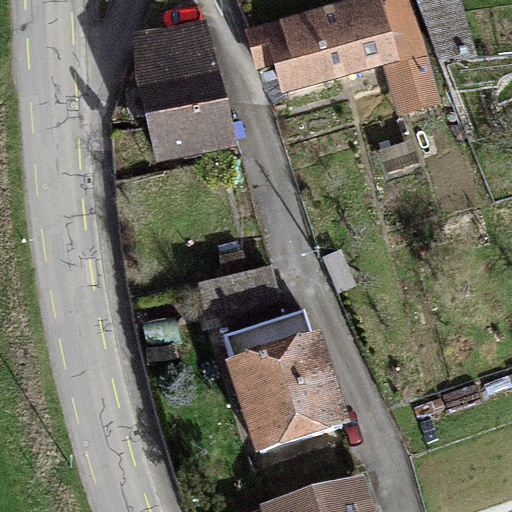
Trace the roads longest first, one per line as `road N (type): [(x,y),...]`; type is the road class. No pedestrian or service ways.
road 1 (residential): [(386,511),(262,165),(217,0)]
road 2 (tertiary): [(123,511),(91,428),(53,169)]
road 3 (residential): [(53,169),(126,0)]
road 4 (tertiary): [(53,169),(45,0)]
